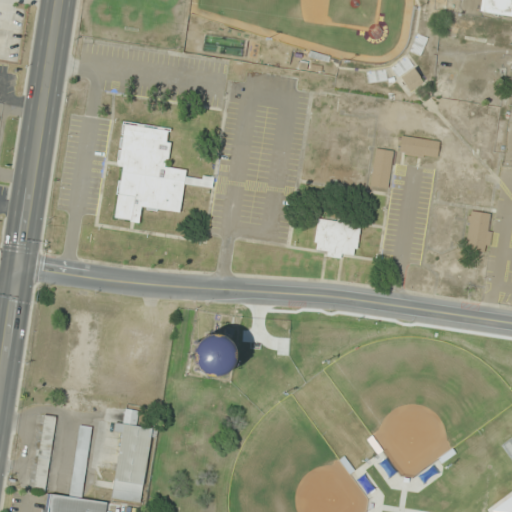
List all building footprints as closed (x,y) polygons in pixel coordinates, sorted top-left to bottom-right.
[(511,0),(484,0),(483,12),(511,15),(511,0)] [(411,51),(420,54),(426,38),(417,34),(411,51)] [(423,80),(412,67),(400,78),(411,91),(423,80)] [(303,94),(305,77),(267,73),(265,90),(303,94)] [(333,96),(315,94),(311,132),(329,133),(333,96)] [(120,121),(169,128),(168,132),(166,131),(164,141),(169,142),(166,161),(163,160),(163,166),(184,169),(183,176),(200,179),(200,175),(211,177),(209,187),(182,183),(177,212),(155,208),(154,211),(144,209),(144,207),(139,206),(136,222),(128,221),(128,219),(112,217),(115,194),(113,194),(115,180),(117,180),(119,167),(113,166),(116,149),(118,149),(118,148),(116,147),(118,136),(120,137),(120,135),(118,134),(120,121)] [(328,181),(364,186),(371,125),(354,123),(349,165),(330,162),(328,181)] [(474,145),(489,148),(492,132),(477,129),(474,145)] [(308,138),(303,175),(322,178),(328,141),(308,138)] [(438,156),(438,138),(400,138),(400,156),(438,156)] [(370,186),(389,188),(393,150),(375,148),(370,186)] [(492,214),(470,210),(464,249),(487,252),(492,214)] [(318,217),(313,254),(344,258),(345,252),(357,254),(361,222),(318,217)] [(195,375),(230,373),(228,336),(193,338),(195,375)] [(152,427),(137,425),(139,410),(125,409),(124,423),(116,422),(114,432),(121,433),(113,499),(143,503),(152,427)] [(56,417),(43,415),(33,489),(46,491),(56,417)] [(105,511),(107,502),(83,499),(92,427),(79,425),(70,496),(50,493),(47,511),(105,511)]
